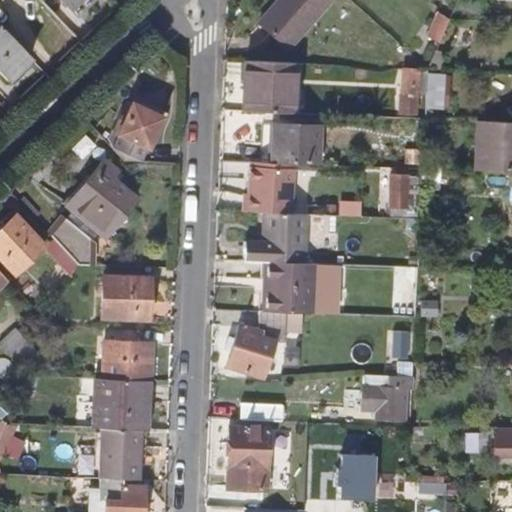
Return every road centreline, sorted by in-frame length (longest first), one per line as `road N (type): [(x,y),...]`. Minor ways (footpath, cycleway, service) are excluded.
road 1 (residential): [(180,511),(197,0)]
road 2 (residential): [(167,0),(0,158)]
